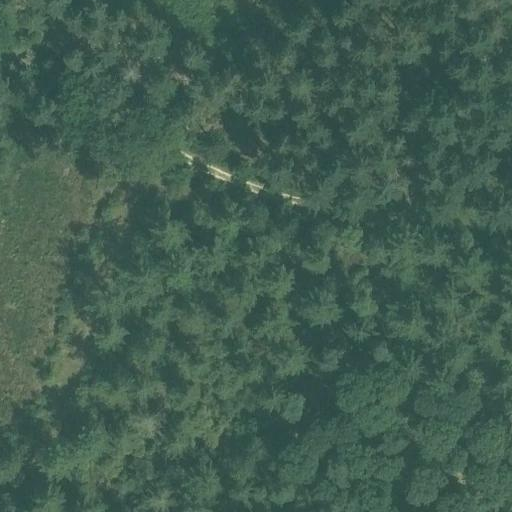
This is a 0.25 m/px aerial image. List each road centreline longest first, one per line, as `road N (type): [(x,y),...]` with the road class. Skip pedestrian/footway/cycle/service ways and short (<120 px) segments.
road 1 (track): [(0,22),(284,188),(327,202),(511,206)]
road 2 (track): [(395,204),(318,414),(264,511)]
